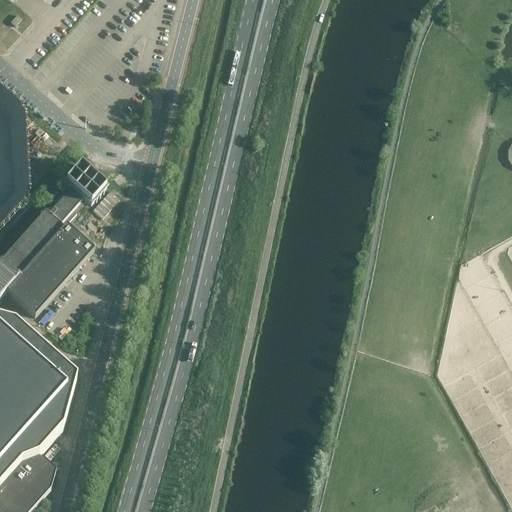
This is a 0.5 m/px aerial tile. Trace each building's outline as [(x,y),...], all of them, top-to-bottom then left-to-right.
[(11,25),(15,28),(17,26),(22,21),(17,17),(10,24),(11,25)] [(63,231),(60,227),(83,202),(91,209),(108,190),(81,165),(63,185),(71,191),(63,200),(48,217),(45,214),(43,217),(41,216),(40,218),(40,219),(3,262),(1,262),(0,262),(0,301),(6,294),(35,320),(94,253),(66,228),(63,231)] [(93,212),(102,220),(119,201),(110,193),(93,212)] [(62,434),(71,400),(75,384),(50,361),(14,329),(0,324),(0,511),(33,511),(50,493),(55,474),(50,469),(41,462),(40,462),(38,461),(62,434)] [(55,447),(44,459),(49,463),(60,451),(55,447)]
